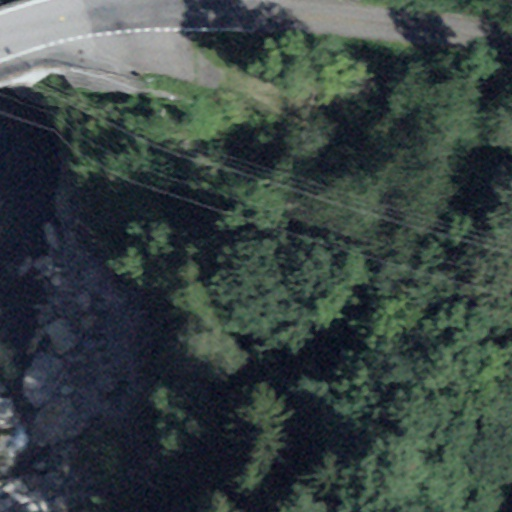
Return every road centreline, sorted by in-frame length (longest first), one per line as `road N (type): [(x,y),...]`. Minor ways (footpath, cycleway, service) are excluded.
road 1 (tertiary): [(0,49),(95,26),(511,53)]
road 2 (track): [(511,166),(262,95),(95,26)]
